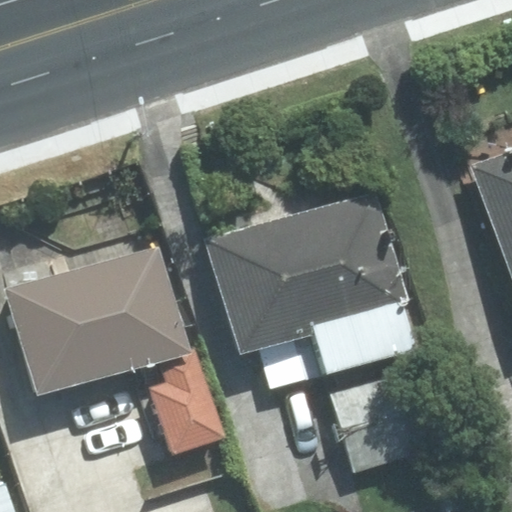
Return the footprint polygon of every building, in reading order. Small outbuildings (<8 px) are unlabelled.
[(511,143),(461,162),(511,306),(511,143)] [(229,357),(261,347),(275,391),(314,379),(413,348),(365,194),(192,239),(229,357)] [(156,244),(0,288),(0,303),(28,402),(130,373),(188,356),(156,244)] [(422,462),(407,417),(344,438),(359,482),(422,462)] [(11,511),(0,481),(0,511),(11,511)]
